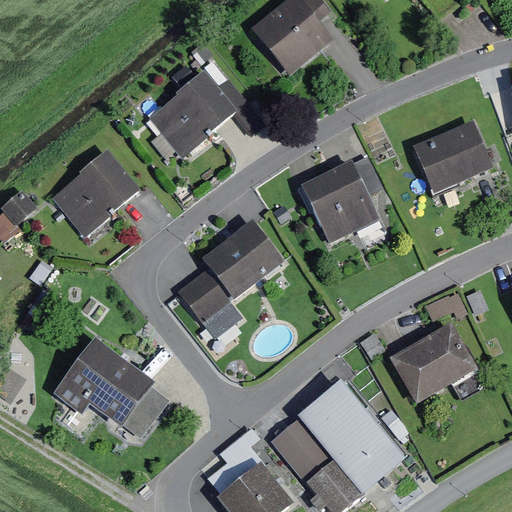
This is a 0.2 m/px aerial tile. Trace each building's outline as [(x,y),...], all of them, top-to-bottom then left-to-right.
[(306,0),(296,0),(259,31),(295,76),(340,40),(306,0)] [(212,73),(157,119),(189,157),(244,111),(212,73)] [(468,127),(410,153),(431,199),(489,172),(468,127)] [(114,155),(59,199),(89,237),(145,193),(114,155)] [(360,162),(309,187),(338,246),(389,221),(360,162)] [(45,207),(31,190),(9,209),(24,226),(45,207)] [(292,263),(262,223),(212,260),(242,300),(292,263)] [(212,271),(185,291),(220,338),(247,318),(212,271)] [(461,287),(430,300),(437,315),(467,302),(461,287)] [(486,370),(460,325),(398,361),(425,406),(486,370)] [(158,385),(101,341),(56,399),(84,420),(92,409),(126,435),(128,432),(141,443),(169,407),(151,393),(158,385)] [(344,386),(277,442),(336,511),(350,511),(409,463),(344,386)] [(290,511),(298,506),(269,466),(226,497),(236,511),(290,511)]
